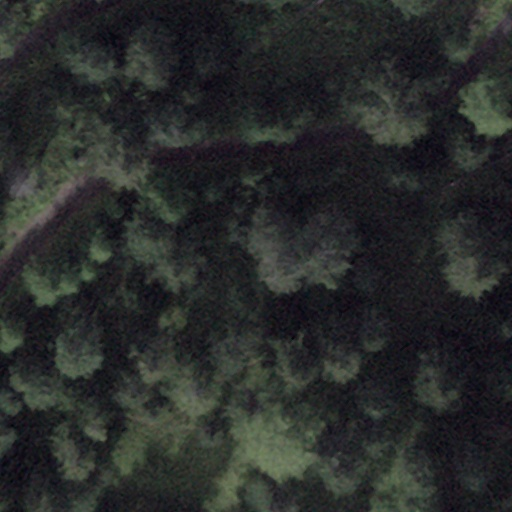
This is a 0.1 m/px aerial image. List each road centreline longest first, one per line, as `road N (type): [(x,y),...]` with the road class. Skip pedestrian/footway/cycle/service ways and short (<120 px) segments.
road 1 (track): [(511,13),(450,75),(397,111),(263,148),(178,157),(108,183),(0,266)]
road 2 (track): [(0,72),(100,0)]
